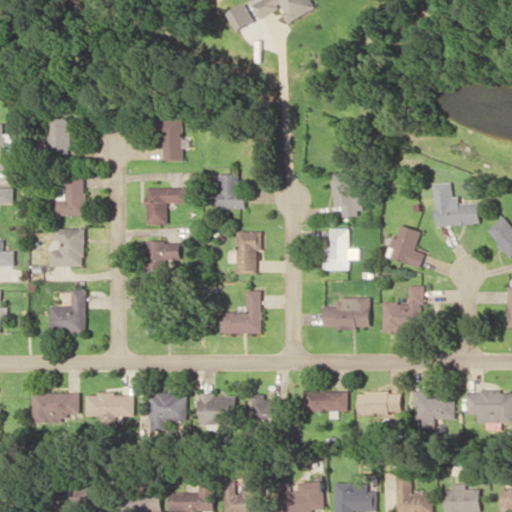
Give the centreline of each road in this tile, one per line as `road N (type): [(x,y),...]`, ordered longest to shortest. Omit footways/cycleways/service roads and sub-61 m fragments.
road 1 (residential): [(0,362),(511,359)]
road 2 (residential): [(119,362),(118,143)]
road 3 (residential): [(295,358),(293,194)]
